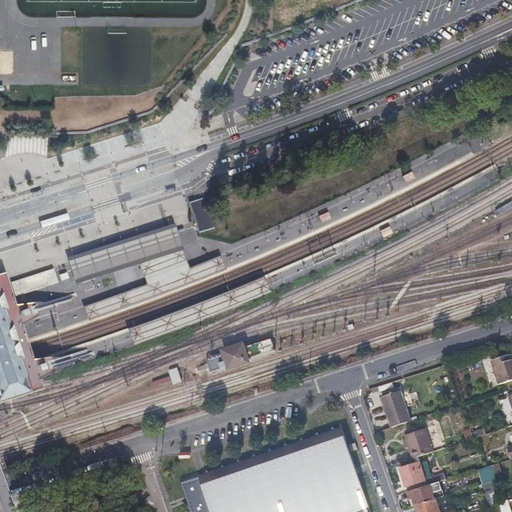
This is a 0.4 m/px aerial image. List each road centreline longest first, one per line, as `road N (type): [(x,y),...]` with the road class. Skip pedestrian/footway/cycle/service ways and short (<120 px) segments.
road 1 (residential): [(345,377),(0,486)]
road 2 (secondary): [(511,30),(212,150)]
road 3 (secondary): [(0,238),(161,185),(212,150)]
road 4 (secondary): [(212,150),(0,220)]
road 5 (residential): [(511,323),(345,377)]
road 6 (residential): [(393,511),(345,377)]
